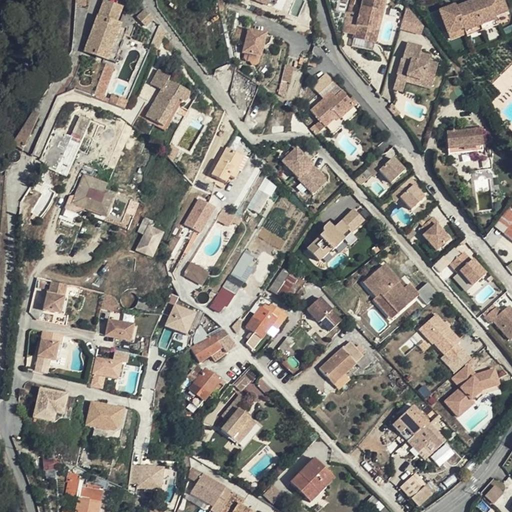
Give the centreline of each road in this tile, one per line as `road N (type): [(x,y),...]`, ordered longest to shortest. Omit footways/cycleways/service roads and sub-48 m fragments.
road 1 (residential): [(37,511),(2,400),(13,171)]
road 2 (residential): [(511,283),(342,69),(323,0)]
